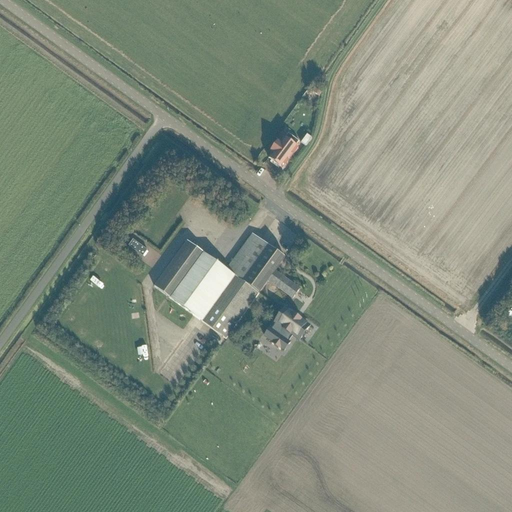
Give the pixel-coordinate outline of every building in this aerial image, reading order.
[(295,147),(298,142),(288,134),(284,139),(281,143),(279,141),(269,154),(271,156),(268,160),(271,162),(270,163),(278,169),(279,168),(282,170),(297,149),(295,147)] [(307,136),(301,144),(306,147),(312,139),(307,136)] [(187,243),(154,288),(203,324),(226,340),(259,295),(258,295),(268,282),(279,289),(273,298),(280,303),(284,297),(305,312),(316,298),(306,291),(304,294),(274,273),(284,259),(252,236),(226,271),(187,243)] [(133,241),(129,247),(143,257),(148,251),(133,241)] [(271,329),(265,337),(273,343),(272,344),(280,350),(281,349),(285,351),(291,343),(287,341),(292,334),(300,340),(309,327),(301,321),(303,320),(294,314),(293,315),(285,309),(276,322),(277,323),(272,330),(271,329)]
